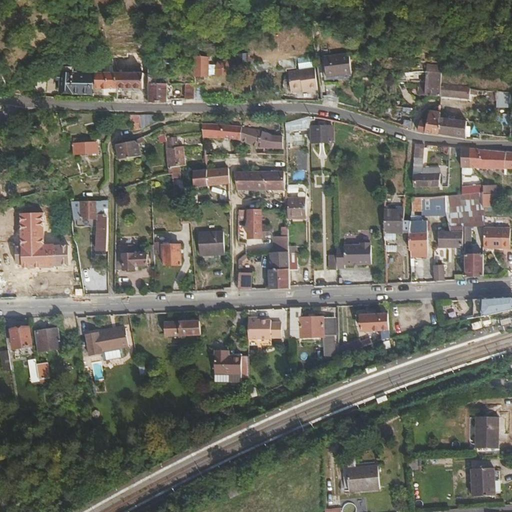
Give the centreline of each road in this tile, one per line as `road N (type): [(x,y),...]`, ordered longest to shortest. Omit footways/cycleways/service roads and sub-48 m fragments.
road 1 (secondary): [(511,286),(0,307)]
road 2 (residential): [(35,105),(312,106),(407,136),(511,143)]
road 3 (unknown): [(231,298),(230,168)]
